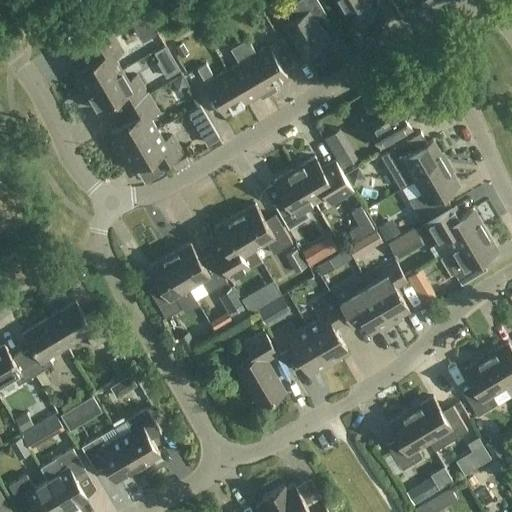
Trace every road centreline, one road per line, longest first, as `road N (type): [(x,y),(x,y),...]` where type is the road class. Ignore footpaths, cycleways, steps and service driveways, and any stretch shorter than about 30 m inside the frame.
road 1 (residential): [(449,0),(254,140),(138,201),(106,197)]
road 2 (residential): [(221,468),(332,414),(511,273)]
road 3 (residential): [(221,468),(100,243)]
road 4 (residential): [(106,197),(88,186),(2,40)]
road 5 (residential): [(511,208),(453,93)]
